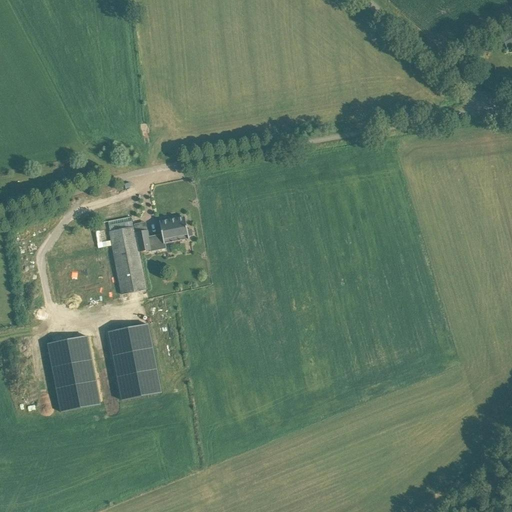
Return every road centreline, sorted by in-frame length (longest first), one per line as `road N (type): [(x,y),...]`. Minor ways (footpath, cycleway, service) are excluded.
road 1 (unclassified): [(0,220),(152,168),(491,109)]
road 2 (unclassified): [(491,109),(366,0)]
